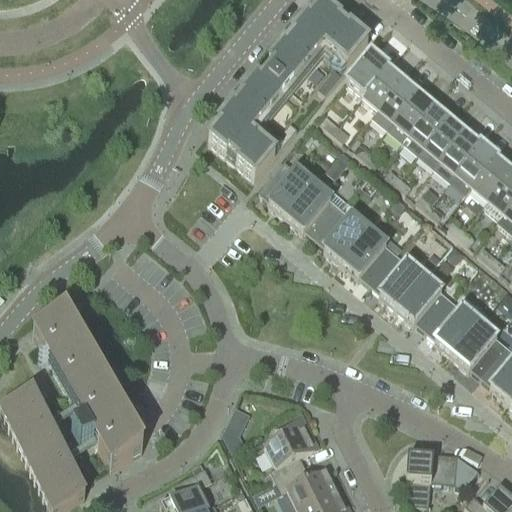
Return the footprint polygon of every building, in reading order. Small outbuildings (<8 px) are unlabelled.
[(271,74),(259,89),(254,85),(216,131),(218,134),(206,148),(253,187),(273,162),(249,142),(321,55),(345,75),(366,51),(347,35),(346,36),(337,28),(338,27),(320,12),(308,26),(305,24),(266,71),(271,74)] [(368,60),(344,90),(360,103),(385,74),(368,60)] [(385,74),(360,103),(376,117),(399,89),(385,77),(386,75),(385,74)] [(317,96),(323,102),(340,82),(333,77),(317,96)] [(376,117),(370,123),(386,136),(392,130),(415,102),(399,89),(376,117)] [(392,130),(386,136),(402,150),(430,115),(415,102),(392,130)] [(430,115),(402,150),(417,163),(446,128),(430,115)] [(319,130),(330,140),(337,133),(325,123),(319,130)] [(446,128),(417,163),(433,176),(462,141),(446,128)] [(279,155),(295,135),(289,130),(272,149),(279,155)] [(347,141),(337,133),(330,140),(341,148),(347,141)] [(462,141),(433,176),(448,189),(479,152),(478,151),(476,153),(462,141)] [(352,158),(362,166),(368,159),(358,150),(352,158)] [(479,152),(448,189),(464,202),(470,195),(472,193),(495,166),(479,152)] [(378,167),(368,159),(362,166),(372,175),(378,167)] [(472,193),(470,195),(486,208),(499,193),(509,181),(494,168),(496,166),(495,166),(472,193)] [(284,226),(312,193),(283,169),(257,200),(268,210),(266,211),(284,226)] [(383,184),(393,192),(399,185),(389,176),(383,184)] [(486,208),(482,213),(498,226),(502,221),(511,209),(511,183),(509,181),(499,193),(486,208)] [(409,193),(399,185),(393,192),(403,201),(409,193)] [(312,193),(284,226),(301,241),(303,239),(313,247),(345,209),(328,195),(323,202),(312,193)] [(414,210),(424,218),(430,211),(420,202),(414,210)] [(339,272),(367,239),(356,230),(361,223),(345,209),(313,247),(323,256),(322,258),(339,272)] [(498,226),(495,229),(511,243),(511,241),(511,209),(502,221),(498,226)] [(442,221),(430,211),(424,218),(436,228),(442,221)] [(446,236),(456,245),(462,237),(452,229),(446,236)] [(368,293),(395,262),(400,255),(373,232),(367,239),(339,272),(357,287),(358,285),(368,293)] [(472,246),(462,237),(456,245),(466,253),(472,246)] [(476,261),(487,271),(494,263),(482,254),(476,261)] [(395,262),(368,293),(379,302),(377,304),(394,318),(422,285),(395,262)] [(504,272),(494,263),(487,271),(498,279),(504,272)] [(422,285),(394,318),(412,333),(414,331),(424,339),(450,308),(422,285)] [(450,364),(477,331),(450,308),(424,339),(434,348),(432,350),(450,364)] [(109,476),(140,458),(63,323),(31,341),(83,430),(69,438),(79,455),(92,447),(109,476)] [(477,331),(450,364),(467,379),(469,377),(479,386),(505,354),(477,331)] [(511,359),(505,354),(479,386),(489,394),(488,396),(505,410),(511,402),(511,359)] [(0,420),(46,511),(68,511),(83,505),(30,400),(0,415),(0,420)] [(268,477),(274,490),(299,477),(293,467),(317,455),(300,421),(281,431),(286,442),(263,454),(273,475),(268,477)] [(452,492),(452,493),(453,493),(456,463),(429,461),(429,462),(430,462),(430,465),(406,463),(404,487),(402,487),(402,486),(401,485),(398,511),(427,511),(429,490),(452,492)] [(158,511),(205,511),(197,494),(209,489),(203,477),(171,493),(171,494),(178,491),(182,500),(159,511),(158,511)] [(299,477),(274,490),(280,502),(286,499),(292,511),(309,511),(338,498),(333,486),(329,488),(324,478),(304,488),(299,477)] [(511,511),(511,506),(497,494),(482,511),(472,503),(464,511),(511,511)] [(345,511),(338,498),(309,511),(345,511)] [(235,508),(237,511),(248,511),(244,503),(235,508)]
